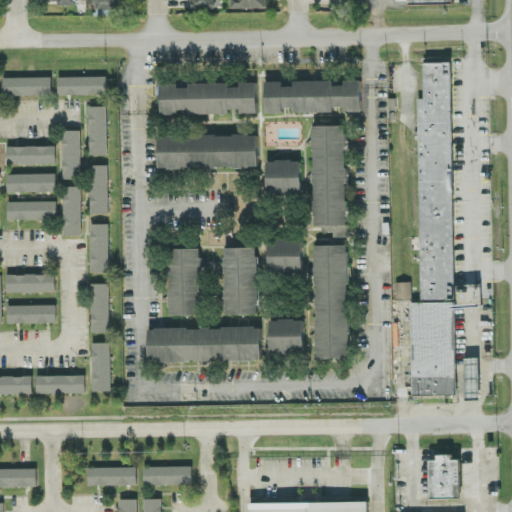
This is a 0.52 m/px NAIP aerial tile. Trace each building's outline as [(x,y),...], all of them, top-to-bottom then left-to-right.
[(95,0),(96,10),(126,9),(125,0),(95,0)] [(222,9),(222,0),(192,0),(193,10),(222,9)] [(231,0),(232,10),(267,9),(266,0),(231,0)] [(419,100),(422,301),(450,300),(450,288),(455,288),(452,64),(424,64),(425,99),(419,100)] [(59,78),(60,96),(108,95),(108,77),(59,78)] [(4,79),(4,97),(53,96),(53,78),(4,79)] [(362,81),(344,81),(344,82),(295,83),(295,113),(345,112),(345,113),(363,113),(362,81)] [(284,83),(267,82),(266,114),(285,114),(285,108),(294,109),(294,88),(284,88),(284,83)] [(259,114),(258,83),(242,84),(242,88),(230,88),(230,84),(189,84),(189,86),(162,86),(163,115),(231,114),(231,111),(242,110),(242,115),(259,114)] [(91,156),(109,156),(108,107),(90,107),(91,156)] [(348,239),(348,127),(315,127),(314,227),(322,227),(322,234),(334,234),(334,239),(348,239)] [(82,132),(64,131),(63,180),(81,180),(82,132)] [(259,136),(159,136),(159,169),(259,169),(259,136)] [(57,165),(56,147),(8,148),(8,166),(57,165)] [(268,196),(302,195),(302,161),(268,162),(268,196)] [(91,166),(91,215),(110,215),(109,166),(91,166)] [(57,175),(8,175),(9,193),(57,192),(57,175)] [(82,187),(64,188),(65,237),(83,236),(82,187)] [(9,203),(9,221),(58,220),(57,202),(9,203)] [(110,225),(92,225),(93,274),(111,274),(110,225)] [(269,240),(269,273),(303,274),(303,241),(269,240)] [(316,359),(349,359),(349,246),(316,246),(316,359)] [(226,316),(259,316),(258,249),(225,249),(226,316)] [(170,317),(201,317),(201,250),(169,250),(170,317)] [(57,293),(56,274),(8,276),(8,294),(57,293)] [(397,299),(413,299),(412,283),(397,283),(397,299)] [(110,284),(92,285),(93,334),(111,333),(110,284)] [(414,397),(457,396),(455,303),(412,304),(414,397)] [(9,324),(58,324),(58,306),(9,306),(9,324)] [(305,354),(304,320),(270,321),(271,354),(305,354)] [(150,363),(262,362),(262,329),(150,329),(150,363)] [(111,344),(93,344),(94,393),(113,392),(111,344)] [(466,360),(468,402),(481,401),(479,359),(466,360)] [(87,394),(87,376),(38,377),(38,395),(87,394)] [(0,377),(0,395),(34,395),(34,377),(0,377)] [(431,461),(432,500),(462,500),(462,461),(453,461),(452,456),(438,456),(439,461),(431,461)] [(145,468),(145,486),(194,485),(193,467),(145,468)] [(89,469),(90,487),(138,486),(138,468),(89,469)] [(38,469),(0,469),(0,488),(38,487),(38,469)] [(138,511),(138,500),(120,500),(120,511),(138,511)] [(144,500),(144,511),(162,511),(163,500),(144,500)] [(252,504),(252,511),(369,511),(370,503),(252,504)]
